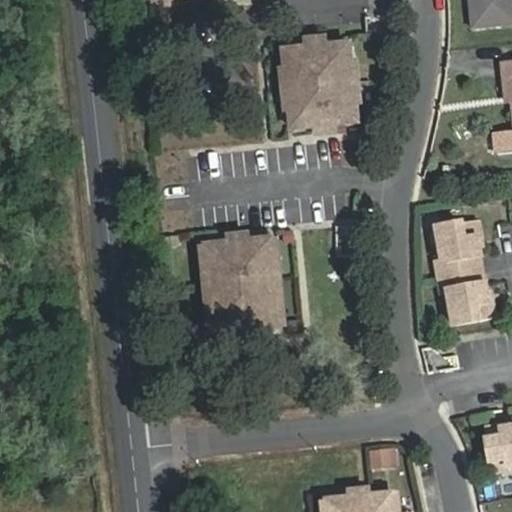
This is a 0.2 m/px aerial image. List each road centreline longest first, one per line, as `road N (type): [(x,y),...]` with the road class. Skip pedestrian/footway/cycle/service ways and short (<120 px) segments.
road 1 (secondary): [(87,0),(134,450)]
road 2 (residential): [(418,419),(403,374),(399,216),(429,63),(429,0)]
road 3 (residential): [(134,450),(418,419)]
